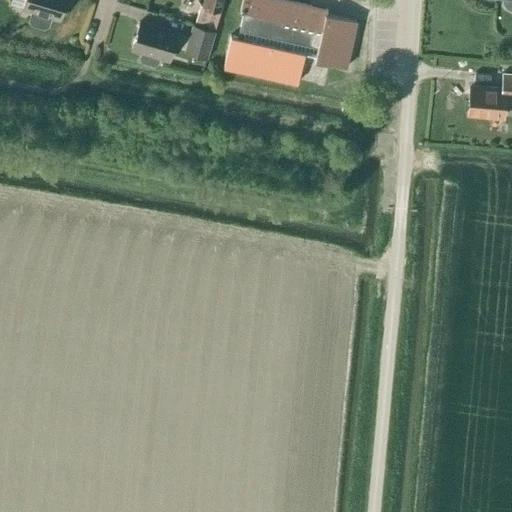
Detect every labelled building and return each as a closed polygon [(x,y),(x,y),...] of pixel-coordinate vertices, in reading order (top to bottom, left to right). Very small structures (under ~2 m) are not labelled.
[(64,0),(23,0),(21,7),(31,10),(28,20),(31,24),(44,28),(49,25),(52,16),(59,18),(64,0)] [(201,0),(200,6),(220,12),(222,0),(201,0)] [(296,82),(302,51),(314,54),(313,60),(344,67),(355,20),(309,10),(310,5),(287,0),(240,0),(238,11),(242,12),(237,37),(229,35),(222,66),(296,82)] [(511,0),(502,0),(503,2),(506,7),(511,9),(511,0)] [(214,30),(220,12),(200,6),(198,5),(194,20),(206,24),(205,27),(214,30)] [(138,21),(130,48),(141,51),(139,57),(141,61),(154,65),(158,63),(160,57),(168,59),(176,32),(138,21)] [(183,51),(207,59),(215,31),(191,24),(183,51)] [(468,86),(466,113),(498,116),(499,98),(511,98),(511,72),(500,72),(499,85),(482,84),(482,87),(468,86)]
